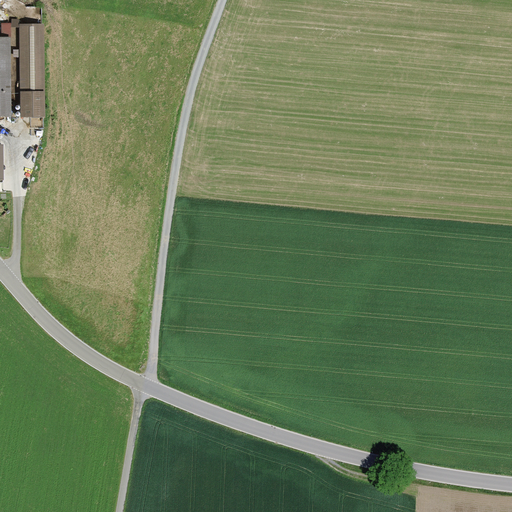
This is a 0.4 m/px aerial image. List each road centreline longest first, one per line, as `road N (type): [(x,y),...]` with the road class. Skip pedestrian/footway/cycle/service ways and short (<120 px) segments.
road 1 (unclassified): [(146,384),(188,100),(222,0)]
road 2 (tertiary): [(511,483),(317,447),(146,384)]
road 3 (tertiary): [(146,384),(61,334),(0,267)]
road 4 (residential): [(119,511),(146,384)]
